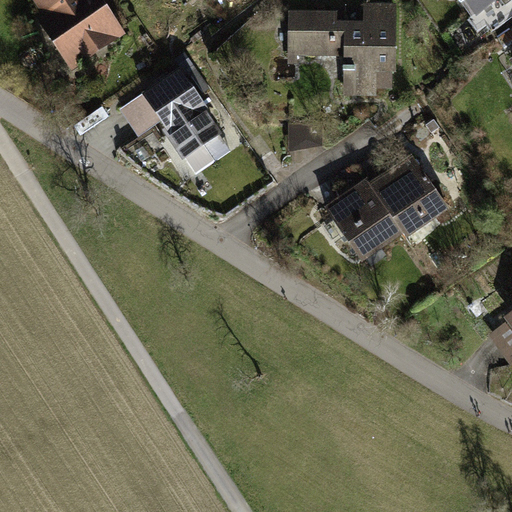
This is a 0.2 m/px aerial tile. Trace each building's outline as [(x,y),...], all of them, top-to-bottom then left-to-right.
[(88,0),(38,0),(55,24),(48,28),(73,65),(119,33),(105,12),(99,16),(88,0)] [(467,0),(478,13),(494,0),(458,0),(461,3),(464,0),(467,0)] [(335,15),(291,15),(291,52),(346,52),(346,92),(375,92),(375,69),(394,69),(394,6),(366,6),(366,25),(335,25),(335,15)] [(499,39),(504,47),(511,42),(511,31),(511,30),(499,39)] [(180,72),(145,96),(168,129),(166,131),(184,157),(218,134),(202,110),(205,108),(180,72)] [(413,158),(372,185),(403,231),(406,236),(447,207),(413,158)] [(369,181),(327,210),(361,260),(403,231),(372,185),(369,181)] [(511,363),(511,322),(509,319),(488,335),(510,365),(511,363)]
